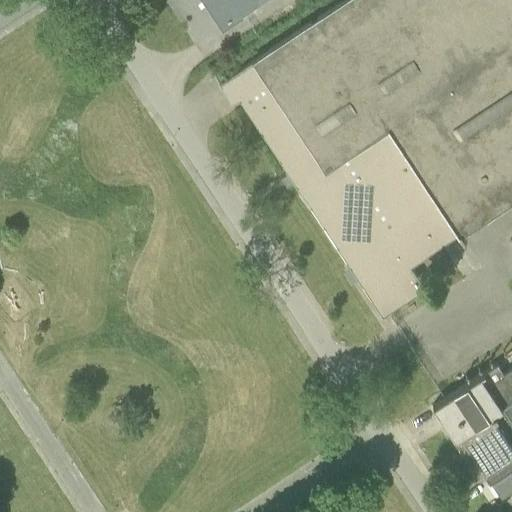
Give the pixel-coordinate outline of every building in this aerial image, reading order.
[(203,0),(222,27),(243,12),(242,10),(256,0),(203,0)] [(410,263),(477,219),(511,195),(511,0),(339,0),(219,80),(219,82),(234,72),(246,90),(238,96),(287,171),(281,175),(287,184),(294,180),(382,313),(424,285),(410,263)] [(454,437),(494,410),(511,398),(511,364),(501,372),(495,362),(432,404),(454,437)] [(482,471),(490,483),(491,482),(511,467),(511,420),(503,407),(495,412),(494,410),(454,437),(479,474),(482,471)] [(511,467),(491,482),(501,497),(511,489),(511,467)]
